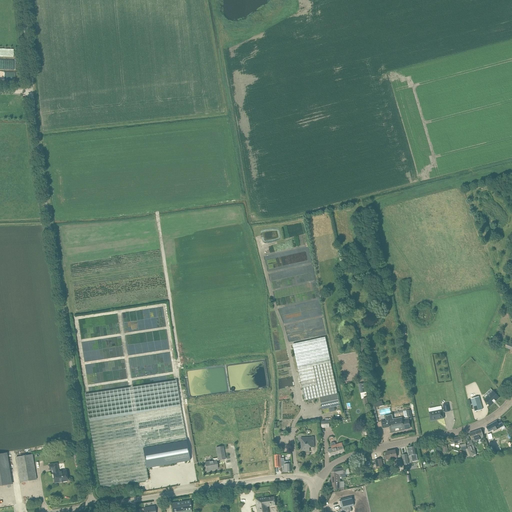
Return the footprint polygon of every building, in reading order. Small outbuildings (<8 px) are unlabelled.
[(305,400),(319,397),(337,394),(325,337),(293,344),(305,400)] [(176,380),(84,394),(101,488),(149,480),(147,468),(190,461),(180,406),(176,380)] [(494,391),(484,399),(490,406),(499,398),(498,396),(494,391)] [(337,394),(319,397),(322,410),(340,406),(337,394)] [(479,397),(471,399),(474,412),(483,409),(479,397)] [(429,412),(431,421),(444,418),(443,412),(444,412),(449,411),(448,403),(442,404),(443,409),(429,412)] [(388,420),(391,432),(404,430),(404,428),(410,427),(409,420),(406,421),(405,419),(402,420),(402,418),(393,420),(392,415),(385,416),(386,421),(388,420)] [(486,427),(489,431),(493,429),(494,431),(504,425),(501,420),(497,422),(496,421),(486,427)] [(469,445),(467,446),(471,457),(473,456),(474,456),(473,455),(476,454),(475,450),(474,450),(472,444),(473,443),(472,441),(474,440),(475,441),(480,439),(479,438),(483,437),(481,429),(469,433),(471,440),(468,441),(469,445)] [(460,444),(461,448),(461,451),(464,450),(467,449),(466,447),(465,442),(462,442),(461,436),(449,439),(451,445),(451,447),(455,446),(455,445),(460,444)] [(301,440),(301,446),(301,451),(306,451),(306,452),(310,452),(310,447),(314,447),(314,437),(308,438),(308,440),(301,440)] [(327,450),(328,452),(330,457),(345,452),(342,443),(336,445),(335,443),(334,442),(331,443),(330,445),(331,448),(327,450)] [(205,462),(206,466),(207,471),(218,469),(216,461),(225,459),(224,454),(223,447),(216,448),(218,458),(212,459),(213,461),(205,462)] [(408,451),(409,456),(412,456),(413,462),(418,461),(416,452),(415,447),(409,448),(410,451),(408,451)] [(386,452),(387,457),(387,459),(397,457),(395,450),(386,452)] [(0,455),(0,485),(12,484),(7,454),(0,455)] [(16,457),(19,477),(20,482),(36,480),(35,475),(32,455),(16,457)] [(381,459),(375,460),(377,469),(383,468),(381,459)] [(53,473),(54,483),(67,481),(66,471),(58,472),(57,464),(49,465),(50,470),(52,469),(53,473)] [(344,468),(333,470),(331,472),(332,489),(343,489),(343,488),(340,488),(340,479),(346,478),(344,468)] [(256,499),(257,511),(268,511),(268,509),(266,509),(266,506),(275,505),(274,497),(266,498),(266,497),(256,499)] [(171,504),(172,509),(172,511),(183,511),(191,510),(190,506),(190,501),(171,504)]
